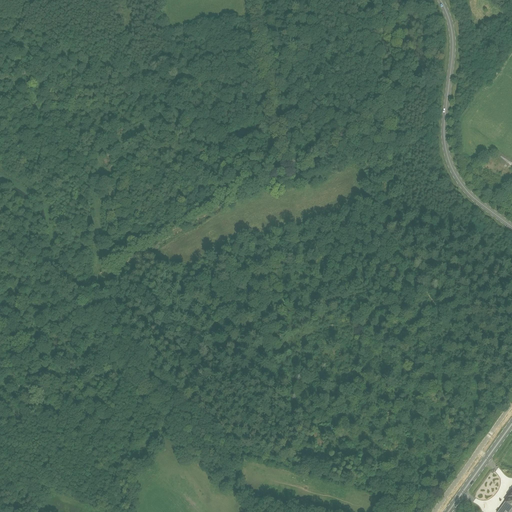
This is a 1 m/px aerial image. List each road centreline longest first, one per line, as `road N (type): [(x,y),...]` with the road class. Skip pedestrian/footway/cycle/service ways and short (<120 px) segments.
road 1 (track): [(0,280),(49,311),(286,164)]
road 2 (primary): [(511,227),(471,196),(447,157),(452,46),(439,0)]
road 3 (unclassified): [(434,511),(511,403)]
